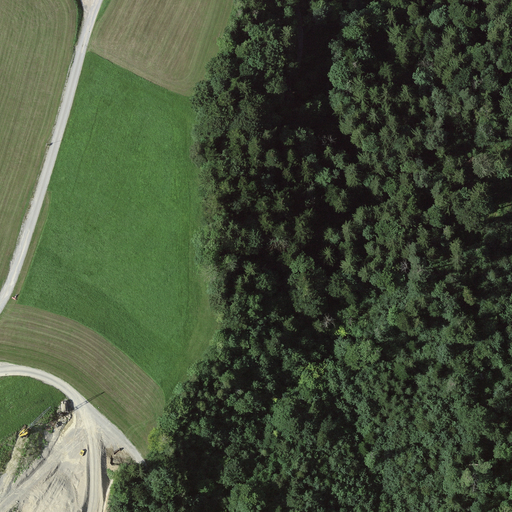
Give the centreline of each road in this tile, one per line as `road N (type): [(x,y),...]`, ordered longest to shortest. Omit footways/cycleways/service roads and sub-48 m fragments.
road 1 (track): [(0,318),(19,298),(97,0)]
road 2 (track): [(499,511),(468,338),(479,265),(505,204)]
road 3 (track): [(19,298),(75,349),(136,439),(136,511)]
